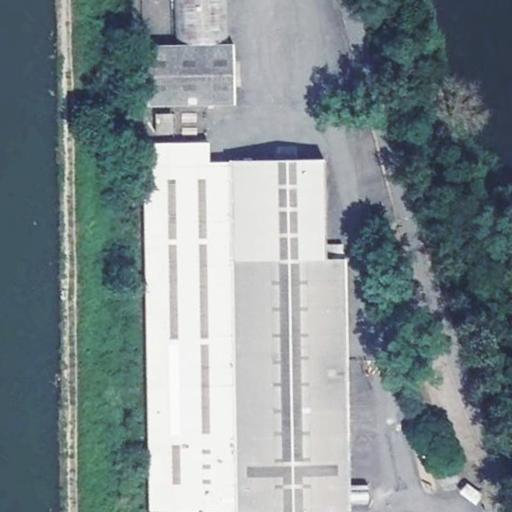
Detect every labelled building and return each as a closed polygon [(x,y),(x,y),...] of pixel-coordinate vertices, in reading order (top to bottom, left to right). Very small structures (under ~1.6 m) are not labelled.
[(172,0),(174,46),(234,44),(232,0),(172,0)] [(234,44),(174,46),(142,46),(144,107),(236,104),(234,44)] [(155,113),(155,134),(172,134),(173,113),(155,113)] [(245,511),(349,510),(348,501),(343,257),(324,258),(322,158),(207,160),(207,140),(142,142),(144,236),(149,511),(245,511)] [(368,503),(368,484),(349,485),(350,504),(368,503)]
